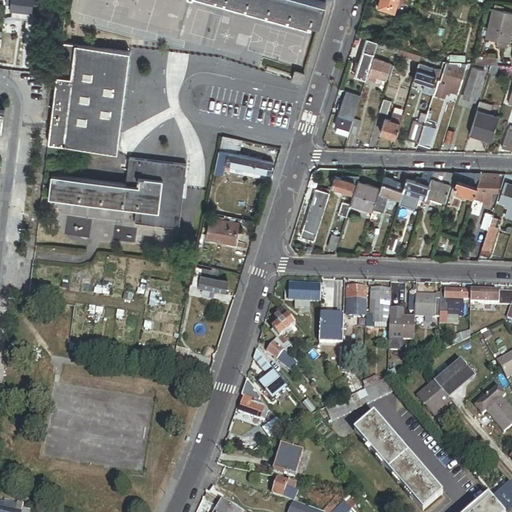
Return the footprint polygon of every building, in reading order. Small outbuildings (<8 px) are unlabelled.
[(39,0),(6,0),(6,8),(11,8),(32,11),(38,12),(39,0)] [(311,24),(223,0),(191,0),(308,32),(311,24)] [(223,0),(311,24),(320,27),(326,5),(309,0),(223,0)] [(379,0),(378,7),(394,12),(397,0),(379,0)] [(11,8),(10,15),(31,17),(32,11),(11,8)] [(511,14),(491,10),(487,28),(485,36),(485,38),(495,41),(494,46),(504,48),(511,14)] [(376,48),(378,42),(368,39),(359,63),(356,62),(354,67),(358,68),(355,76),(363,79),(363,81),(365,82),(376,48)] [(398,55),(400,50),(378,42),(376,48),(398,55)] [(60,44),(48,145),(118,153),(130,52),(60,44)] [(421,57),(400,50),(398,55),(420,62),(421,57)] [(23,67),(34,68),(35,54),(24,53),(23,67)] [(491,66),(498,66),(499,58),(478,57),(478,65),(480,65),(491,66)] [(375,60),(370,75),(377,77),(382,79),(386,80),(391,65),(375,60)] [(419,64),(414,80),(425,84),(434,87),(439,70),(419,64)] [(475,64),(467,64),(465,70),(472,72),(473,68),(475,64)] [(390,81),(395,66),(391,65),(386,80),(390,81)] [(488,73),(491,66),(480,65),(485,66),(483,71),(488,73)] [(496,75),(498,66),(491,66),(488,73),(496,75)] [(441,80),(438,80),(434,93),(445,97),(448,89),(458,92),(464,74),(445,68),(441,80)] [(479,84),(483,71),(473,68),(472,72),(464,99),(474,102),(477,94),(479,95),(482,85),(479,84)] [(304,73),(295,70),(292,79),(301,82),(304,73)] [(434,87),(425,84),(422,92),(431,94),(434,87)] [(353,120),(361,96),(346,92),(335,127),(337,127),(350,131),(353,120)] [(391,102),(384,100),(380,113),(387,115),(391,102)] [(490,106),(479,103),(471,131),(482,134),(481,138),(492,142),(500,116),(488,113),(490,106)] [(400,124),(403,116),(393,112),(390,121),(400,124)] [(418,143),(424,124),(427,116),(421,114),(418,123),(413,121),(408,140),(418,143)] [(361,122),(353,120),(350,131),(349,133),(356,135),(361,122)] [(396,139),(400,124),(390,121),(385,120),(381,134),(396,139)] [(436,128),(424,124),(418,143),(430,147),(436,128)] [(349,133),(350,131),(337,127),(335,133),(348,137),(349,133)] [(454,133),(448,131),(444,143),(450,145),(454,133)] [(223,139),(219,153),(227,155),(239,157),(242,142),(223,139)] [(227,155),(219,153),(216,164),(219,164),(225,166),(227,155)] [(246,159),(239,157),(227,155),(225,166),(244,170),(246,159)] [(179,230),(187,165),(129,158),(126,185),(51,176),(48,200),(136,210),(135,224),(179,230)] [(272,164),(246,159),(244,170),(270,175),(272,164)] [(409,172),(399,171),(396,181),(402,183),(403,177),(407,178),(409,172)] [(407,179),(401,199),(400,204),(415,209),(420,194),(426,196),(432,180),(434,172),(424,172),(422,179),(418,178),(417,182),(407,179)] [(458,173),(434,172),(432,180),(453,186),(455,180),(458,173)] [(313,175),(309,186),(315,187),(318,174),(316,173),(313,175)] [(470,174),(458,173),(455,180),(458,181),(466,184),(470,174)] [(482,174),(470,174),(466,184),(478,188),(482,174)] [(499,175),(482,174),(478,188),(474,198),(484,202),(485,201),(491,203),(492,191),(498,191),(499,175)] [(332,187),(352,193),(355,183),(342,178),(335,176),(332,187)] [(390,195),(401,199),(407,179),(407,178),(403,177),(402,183),(396,181),(384,177),(382,183),(383,183),(392,186),(390,195)] [(432,180),(426,196),(425,202),(429,204),(430,202),(431,198),(446,203),(448,203),(453,186),(432,180)] [(358,181),(358,183),(351,204),(373,211),(373,210),(379,192),(380,188),(358,181)] [(474,198),(478,188),(466,184),(458,181),(454,192),(474,198)] [(389,196),(390,195),(392,186),(383,183),(380,193),(389,196)] [(511,216),(511,185),(505,184),(499,203),(507,205),(505,215),(511,216)] [(330,194),(316,189),(302,238),(315,242),(330,194)] [(380,193),(379,192),(373,210),(384,213),(389,196),(380,193)] [(445,206),(446,203),(431,198),(430,202),(445,206)] [(351,206),(343,203),(339,216),(347,218),(351,206)] [(481,229),(488,231),(491,221),(484,219),(481,229)] [(234,246),(238,225),(210,220),(206,241),(234,246)] [(496,222),(492,220),(491,221),(488,231),(482,250),(491,252),(498,229),(494,228),(496,222)] [(340,238),(332,235),(328,248),(335,250),(340,238)] [(218,271),(202,267),(200,275),(195,274),(192,286),(224,293),(227,281),(216,278),(218,271)] [(322,303),(322,287),(290,286),(290,293),(285,293),(284,302),(296,302),(311,303),(322,303)] [(355,318),(367,318),(368,315),(368,301),(367,301),(367,289),(347,289),(347,300),(356,300),(355,318)] [(367,318),(367,329),(375,329),(375,324),(387,325),(388,303),(391,303),(392,291),(374,290),(373,315),(368,315),(367,318)] [(441,297),(441,315),(445,315),(445,311),(446,306),(446,301),(464,302),(471,302),(472,294),(442,293),(441,297)] [(471,302),(471,304),(499,305),(500,295),(472,294),(471,302)] [(511,294),(500,295),(499,305),(511,306),(507,320),(511,321),(511,294)] [(416,314),(416,318),(436,318),(436,314),(437,297),(416,296),(416,297),(416,314)] [(311,303),(296,302),(295,310),(310,311),(311,303)] [(289,318),(283,310),(277,315),(279,318),(276,321),(279,326),(289,318)] [(296,326),(289,318),(279,326),(273,330),(280,339),(296,326)] [(321,318),(320,344),(344,345),(344,318),(321,318)] [(390,325),(390,341),(415,342),(416,319),(391,318),(390,325)] [(273,330),(271,332),(277,340),(278,341),(280,339),(273,330)] [(470,339),(471,331),(457,337),(459,340),(460,344),(470,339)] [(439,354),(439,355),(470,339),(460,344),(459,340),(447,346),(448,348),(439,352),(439,354)] [(293,374),(299,366),(291,356),(287,352),(281,345),(278,341),(277,340),(268,353),(278,361),(277,362),(293,374)] [(281,345),(287,352),(291,348),(286,341),(281,345)] [(189,352),(176,348),(173,363),(186,365),(189,352)] [(291,348),(287,352),(291,356),(295,352),(291,348)] [(434,348),(429,351),(432,358),(438,356),(434,348)] [(274,403),(289,390),(257,352),(254,361),(268,379),(258,387),(265,396),(267,394),(274,403)] [(511,375),(511,352),(495,362),(505,380),(511,375)] [(457,360),(431,383),(445,399),(470,376),(457,360)] [(365,384),(365,391),(387,380),(388,379),(388,373),(365,384)] [(396,392),(387,380),(365,391),(325,411),(331,423),(396,392)] [(261,399),(248,381),(242,398),(244,399),(239,414),(265,423),(269,413),(262,404),(259,404),(261,399)] [(441,408),(448,403),(445,399),(431,383),(430,382),(414,395),(430,414),(439,406),(441,408)] [(504,395),(496,387),(473,407),(480,416),(484,412),(502,433),(511,424),(511,413),(500,399),(504,395)] [(308,401),(302,405),(310,415),(316,411),(308,401)] [(422,511),(441,496),(373,416),(354,432),(421,511),(422,511)] [(285,431),(282,426),(277,420),(263,430),(271,441),(285,431)] [(282,426),(285,431),(292,427),(290,422),(282,426)] [(303,454),(281,446),(273,471),(296,478),(303,454)] [(296,484),(278,480),(272,495),(282,499),(282,500),(293,504),(297,493),(293,492),(296,484)] [(511,488),(509,485),(490,501),(498,511),(509,511),(511,510),(511,488)] [(213,488),(210,493),(222,500),(225,495),(213,488)] [(222,500),(222,501),(227,504),(231,498),(225,495),(222,500)] [(347,496),(342,502),(348,510),(349,511),(355,511),(354,510),(357,507),(347,496)] [(333,511),(342,502),(336,498),(323,511),(333,511)] [(498,511),(490,501),(487,499),(471,511),(498,511)] [(241,511),(227,504),(222,501),(215,511),(241,511)] [(346,511),(348,510),(342,502),(333,511),(346,511)]
